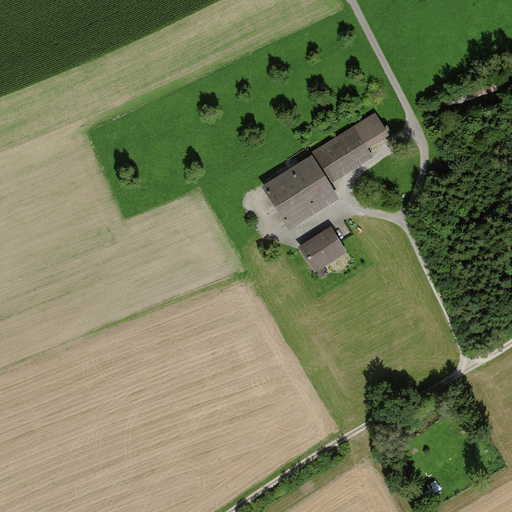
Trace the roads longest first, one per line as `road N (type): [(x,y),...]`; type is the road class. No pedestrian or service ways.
road 1 (track): [(352,0),(418,128),(423,171),(409,222),(473,366)]
road 2 (track): [(236,511),(402,399),(511,342)]
road 3 (unknown): [(409,222),(352,209),(345,189),(418,128)]
